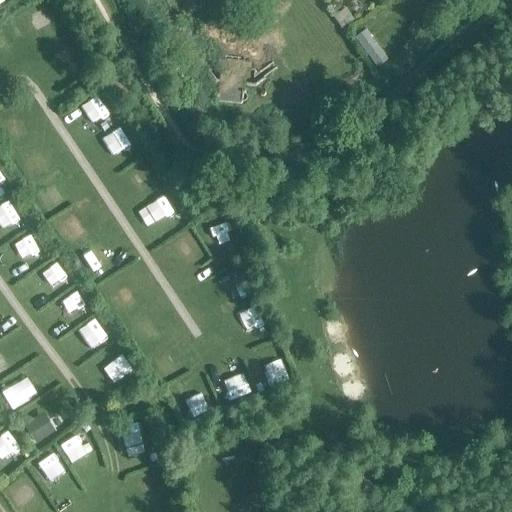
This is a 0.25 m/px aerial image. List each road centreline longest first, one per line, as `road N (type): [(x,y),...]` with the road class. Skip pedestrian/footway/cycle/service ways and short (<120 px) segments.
road 1 (track): [(138,252),(16,66),(0,76)]
road 2 (track): [(101,460),(81,397),(0,284)]
